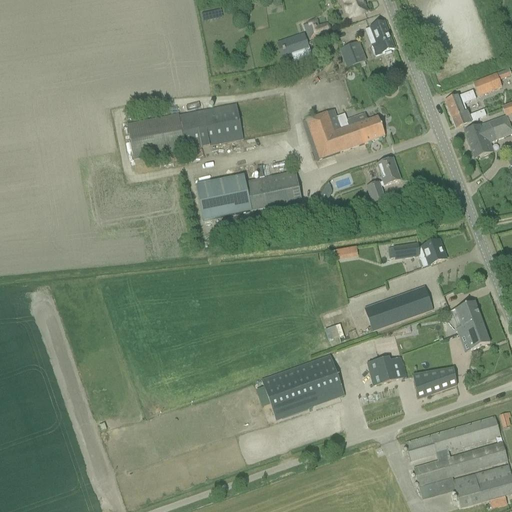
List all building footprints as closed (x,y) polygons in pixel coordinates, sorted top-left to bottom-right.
[(359,2),(359,0),(341,0),(342,0),(349,19),(351,19),(354,19),(356,18),(358,17),(360,17),(362,15),(364,14),(366,13),(362,8),(364,7),(361,1),(359,2)] [(315,40),(330,34),(327,24),(319,26),(317,20),(307,23),(307,24),(302,26),(308,42),(315,39),(315,40)] [(369,29),(376,45),(371,47),(375,57),(383,54),(385,58),(390,55),(389,52),(393,50),(383,24),(369,29)] [(303,35),(281,42),(287,59),(309,51),(303,35)] [(358,43),(338,51),(345,70),(365,62),(358,43)] [(473,84),(478,98),(501,89),(499,82),(510,77),(508,71),(473,84)] [(449,117),(464,111),(462,105),(475,100),(472,92),(444,103),(449,117)] [(511,103),(501,108),(505,118),(506,117),(511,114),(511,103)] [(242,141),(236,106),(178,117),(178,116),(126,126),(133,161),(184,152),(242,141)] [(316,163),(322,161),(333,156),(384,138),(377,118),(366,122),(364,115),(347,121),(345,115),(336,118),(333,111),(308,120),(301,123),(316,163)] [(464,111),(449,117),(454,131),(471,124),(477,122),(476,120),(484,117),(483,112),(469,117),(467,112),(465,113),(464,111)] [(505,118),(464,134),(474,161),(493,154),(490,144),(511,135),(511,133),(506,117),(505,118)] [(384,201),(379,189),(399,182),(392,161),(376,167),(382,184),(378,185),(365,189),(371,205),(384,201)] [(294,172),(244,183),(243,178),(195,188),(203,222),(251,213),(251,214),(301,203),(294,172)] [(324,188),(316,207),(319,208),(326,206),(331,193),(328,184),(324,188)] [(443,256),(438,242),(429,246),(421,249),(418,250),(417,244),(392,248),(392,250),(387,250),(388,260),(393,260),(394,261),(418,258),(418,261),(421,261),(425,260),(428,267),(434,265),(443,262),(441,256),(443,256)] [(356,249),(335,252),(336,261),(357,258),(356,249)] [(363,310),(371,334),(432,312),(423,288),(363,310)] [(455,330),(459,340),(465,338),(470,352),(489,345),(473,304),(455,311),(461,328),(455,330)] [(260,381),(275,422),(344,397),(329,356),(260,381)] [(388,358),(365,364),(371,388),(405,379),(399,359),(389,362),(388,358)] [(456,388),(453,370),(412,377),(416,402),(456,388)] [(508,415),(500,417),(503,429),(508,428),(506,420),(509,419),(508,415)] [(504,498),(507,498),(511,495),(511,480),(508,466),(452,481),(452,479),(507,463),(494,419),(404,446),(410,463),(435,456),(437,462),(412,469),(421,502),(454,493),(460,511),(489,503),(491,510),(506,506),(504,498)]
